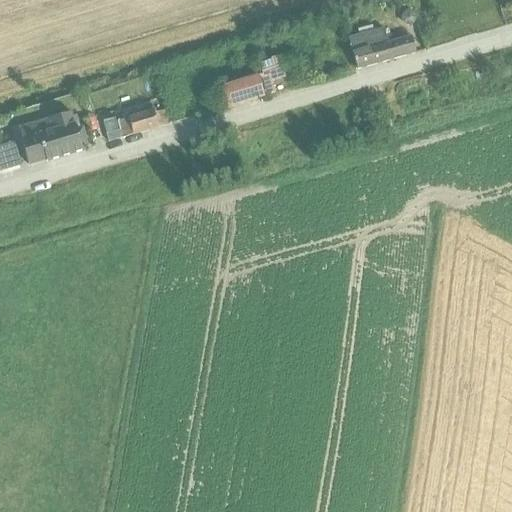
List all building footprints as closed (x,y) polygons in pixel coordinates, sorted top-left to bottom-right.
[(384,29),(349,39),(357,71),(416,55),(411,38),(388,44),(384,29)] [(283,75),(281,70),(278,58),(259,64),(261,69),(253,72),(250,63),(222,71),(227,87),(221,89),(227,110),(274,96),(271,84),(284,80),(283,75)] [(79,101),(67,105),(72,121),(84,117),(79,101)] [(115,120),(102,124),(108,144),(170,126),(166,113),(155,115),(154,111),(116,124),(115,120)] [(389,115),(370,120),(374,132),(392,127),(389,115)] [(76,124),(39,135),(47,162),(87,150),(82,133),(76,135),(75,130),(78,129),(76,124)] [(0,142),(0,169),(26,166),(22,139),(0,142)] [(35,140),(23,143),(30,163),(41,160),(35,140)]
